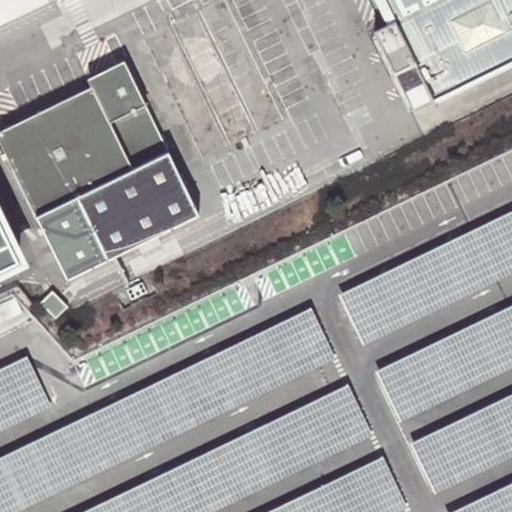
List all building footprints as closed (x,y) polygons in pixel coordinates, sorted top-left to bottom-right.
[(0,0),(0,19),(41,0),(0,0)] [(232,0),(221,0),(144,36),(202,156),(288,115),(232,0)] [(372,32),(405,99),(409,107),(511,56),(511,0),(381,0),(392,22),(372,32)] [(0,132),(0,142),(67,280),(199,216),(124,61),(86,79),(91,88),(0,132)] [(511,210),(337,294),(361,344),(511,272),(511,210)] [(0,222),(0,270),(19,261),(0,222)] [(0,301),(0,320),(22,310),(14,295),(0,301)] [(511,306),(374,372),(397,422),(511,368),(511,306)] [(311,310),(0,458),(0,511),(14,511),(335,360),(311,310)] [(28,358),(0,370),(0,432),(51,409),(28,358)] [(350,385),(83,511),(213,511),(374,435),(350,385)] [(511,392),(409,442),(433,492),(511,454),(511,392)] [(383,457),(268,511),(395,511),(407,507),(383,457)] [(511,511),(511,483),(451,511),(511,511)]
